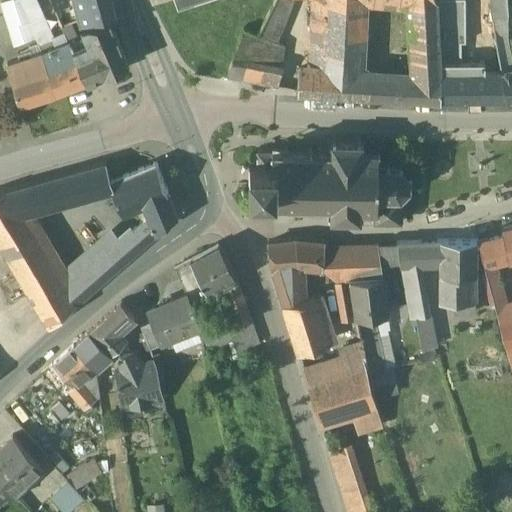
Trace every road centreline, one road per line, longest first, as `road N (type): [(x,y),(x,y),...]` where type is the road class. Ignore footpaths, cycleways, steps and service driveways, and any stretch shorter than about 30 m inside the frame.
road 1 (secondary): [(511,119),(238,111),(180,120)]
road 2 (tertiary): [(209,216),(251,258),(332,511)]
road 3 (residential): [(511,213),(378,236),(288,234),(209,216)]
road 4 (secondary): [(0,397),(209,216)]
road 5 (tertiary): [(180,120),(0,172)]
road 6 (secondary): [(180,120),(134,0)]
